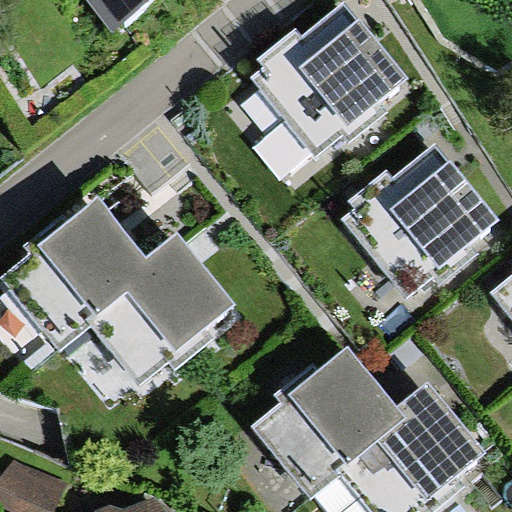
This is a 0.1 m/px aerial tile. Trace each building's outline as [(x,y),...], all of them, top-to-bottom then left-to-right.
[(80,0),(115,44),(172,0),(80,0)] [(409,93),(344,16),(304,49),(297,40),(257,73),(264,80),(253,90),(319,168),(343,148),(348,154),(388,120),(384,115),(409,93)] [(503,236),(437,155),(394,191),(387,182),(350,212),(357,220),(343,231),(408,310),(433,289),(441,298),(481,265),(476,258),(503,236)] [(32,265),(2,290),(61,362),(94,336),(142,396),(168,375),(176,384),(218,350),(211,341),(237,320),(177,245),(147,269),(99,209),(72,231),(65,223),(25,256),(32,265)] [(511,290),(493,306),(511,328),(511,290)] [(284,415),(255,438),(311,508),(340,485),(361,511),(441,511),(462,495),(456,487),(484,465),(428,396),(394,424),(349,366),(323,387),(314,376),(277,405),(284,415)] [(16,463),(0,482),(0,509),(6,511),(56,511),(68,486),(16,463)]
